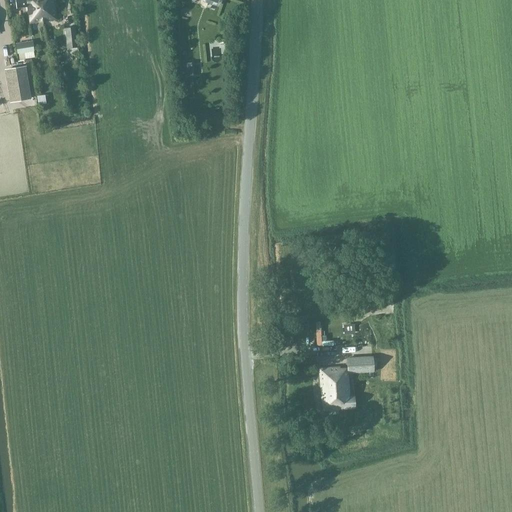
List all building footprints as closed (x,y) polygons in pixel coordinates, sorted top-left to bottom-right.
[(28,24),(43,22),(40,0),(15,0),(16,7),(26,6),(28,24)] [(40,0),(43,22),(57,20),(55,0),(53,0),(40,0)] [(77,48),(75,27),(64,28),(66,49),(77,48)] [(34,58),(33,51),(32,40),(14,43),(16,54),(19,54),(20,61),(24,60),(25,60),(25,59),(34,58)] [(180,77),(193,76),(191,63),(178,64),(180,77)] [(12,101),(30,99),(25,67),(7,70),(12,101)] [(44,95),(37,96),(38,104),(45,103),(44,95)] [(374,371),(374,370),(372,357),(346,358),(347,368),(340,369),(339,367),(318,369),(321,411),(355,408),(352,372),(374,371)]
